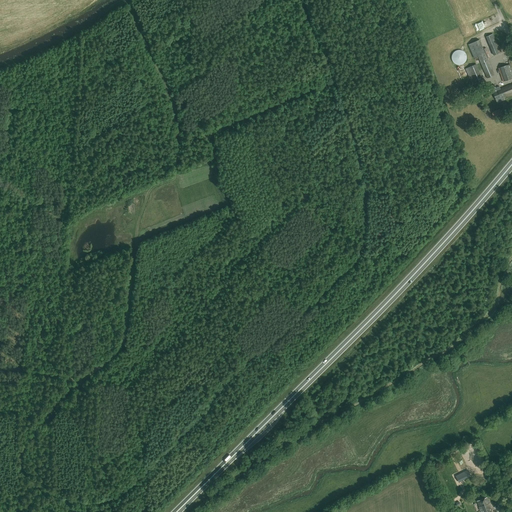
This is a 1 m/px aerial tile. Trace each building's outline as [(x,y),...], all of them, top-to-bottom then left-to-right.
[(494,55),(502,52),(499,44),(498,44),(493,34),(486,37),(494,55)] [(474,58),(478,56),(487,79),(495,75),(479,40),(468,44),(474,58)] [(467,59),(467,58),(467,56),(466,54),(465,52),(463,51),(462,50),(461,50),(459,50),(457,50),(455,51),(454,52),(453,53),(452,55),(451,57),(452,59),(452,61),(453,62),(454,64),(457,65),(458,65),(460,65),(462,65),(463,64),(465,62),(466,61),(467,59)] [(483,80),(476,64),(465,69),(472,85),(483,80)] [(498,68),(503,82),(511,78),(511,70),(510,64),(498,68)] [(503,97),(511,93),(511,84),(500,89),(499,86),(496,88),(494,85),(491,87),(497,103),(504,100),(503,97)] [(511,109),(511,103),(492,112),(493,117),(499,114),(499,115),(511,109)] [(468,470),(456,476),(459,482),(471,476),(468,470)] [(488,497),(477,501),(480,507),(479,507),(481,511),(494,511),(493,511),(492,509),(493,509),(491,504),(488,497)]
